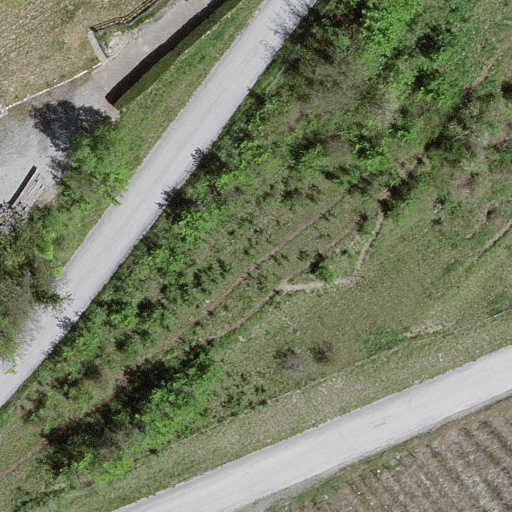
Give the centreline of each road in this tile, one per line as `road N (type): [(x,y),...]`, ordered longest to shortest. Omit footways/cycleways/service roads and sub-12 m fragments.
road 1 (unclassified): [(278,0),(0,359)]
road 2 (unclassified): [(171,511),(511,364)]
